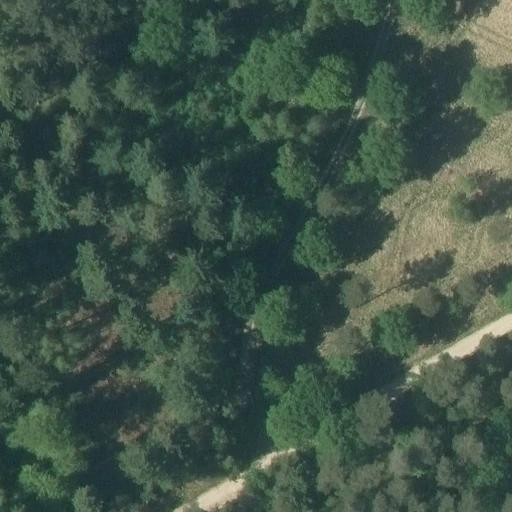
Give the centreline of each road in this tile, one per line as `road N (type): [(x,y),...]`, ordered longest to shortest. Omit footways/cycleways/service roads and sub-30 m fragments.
road 1 (track): [(283,473),(257,409),(249,331),(359,112),(393,0)]
road 2 (track): [(511,341),(283,473)]
